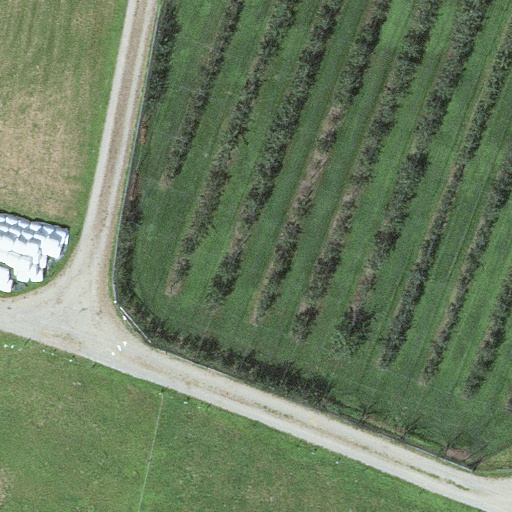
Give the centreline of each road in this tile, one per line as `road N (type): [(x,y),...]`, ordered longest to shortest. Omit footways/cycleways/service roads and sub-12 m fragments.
road 1 (track): [(0,311),(511,506)]
road 2 (track): [(73,334),(142,0)]
